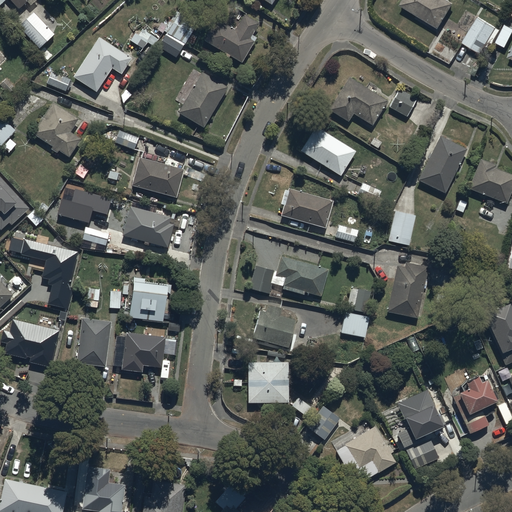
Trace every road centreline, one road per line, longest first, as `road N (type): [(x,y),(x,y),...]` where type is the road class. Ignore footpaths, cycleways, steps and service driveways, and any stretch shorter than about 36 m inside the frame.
road 1 (residential): [(329,12),(265,108),(223,208),(189,432)]
road 2 (residential): [(329,12),(434,78),(511,113)]
road 3 (residential): [(189,432),(57,415),(0,391)]
road 4 (residential): [(333,511),(280,462),(189,432)]
